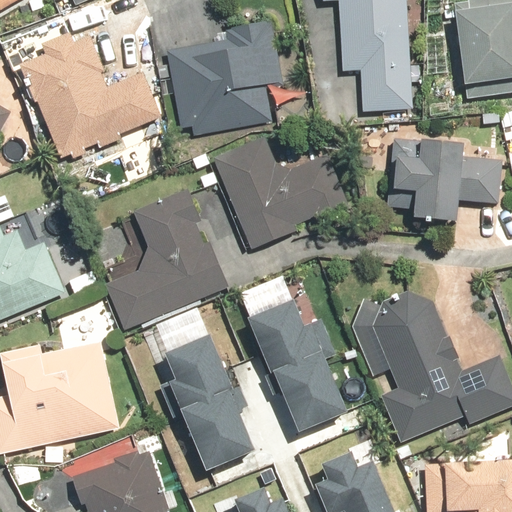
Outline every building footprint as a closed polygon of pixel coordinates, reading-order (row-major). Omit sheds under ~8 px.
[(0,0),(0,11),(19,0),(0,0)] [(317,0),(318,4),(336,3),(340,73),(358,72),(360,114),(411,112),(405,0),(317,0)] [(463,3),(451,4),(452,13),(448,13),(458,88),(463,88),(465,100),(511,94),(511,0),(464,0),(463,0),(463,3)] [(279,84),(269,22),(223,30),(225,41),(165,52),(178,130),(190,128),(192,138),(271,124),(264,87),(279,84)] [(69,156),(72,163),(121,144),(118,136),(160,119),(141,72),(104,87),(99,74),(103,72),(88,37),(71,44),(66,33),(37,45),(41,55),(16,65),(32,104),(34,103),(58,161),(69,156)] [(0,129),(9,112),(0,107),(0,129)] [(262,137),(210,160),(250,251),(295,232),(292,227),(317,216),(319,221),(348,209),(324,156),(290,171),(275,165),(262,137)] [(465,146),(391,141),(387,192),(410,194),(408,221),(452,224),(453,208),(457,208),(458,203),(496,205),(499,161),(464,159),(465,146)] [(103,286),(122,333),(226,289),(207,243),(202,245),(194,225),(199,223),(185,190),(130,213),(145,248),(137,272),(103,286)] [(0,322),(64,295),(28,210),(9,218),(0,197),(0,196),(0,322)] [(511,407),(511,393),(497,357),(460,372),(455,361),(445,338),(444,338),(430,303),(405,292),(380,303),(378,307),(360,300),(350,328),(370,378),(387,371),(395,390),(379,396),(399,445),(463,418),(466,427),(511,407)] [(297,302),(251,321),(298,434),(344,415),(297,302)] [(162,356),(206,472),(253,455),(210,338),(162,356)] [(0,397),(0,455),(118,429),(99,342),(40,356),(38,346),(0,354),(0,389),(2,397),(0,397)] [(167,511),(144,448),(109,460),(113,463),(71,478),(52,467),(51,489),(69,483),(78,507),(83,505),(85,511),(167,511)] [(321,482),(309,487),(318,511),(387,511),(369,463),(351,470),(345,454),(315,466),(321,482)] [(511,511),(511,461),(423,466),(425,511),(511,511)] [(280,511),(276,502),(265,506),(258,490),(227,503),(231,511),(280,511)]
